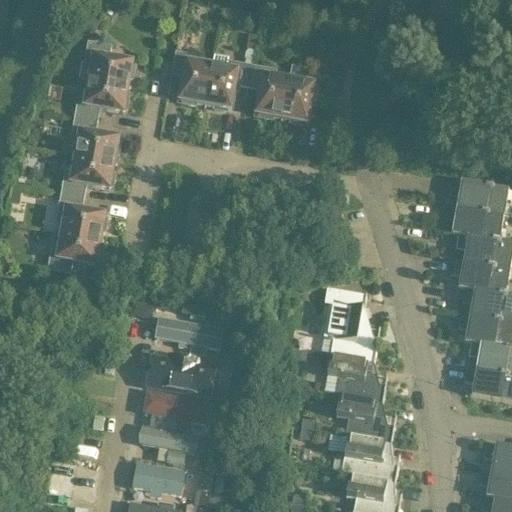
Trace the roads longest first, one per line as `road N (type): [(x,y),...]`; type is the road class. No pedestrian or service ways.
road 1 (residential): [(434,421),(369,195),(215,162)]
road 2 (residential): [(155,156),(144,173),(134,244),(144,261),(167,271),(197,253),(215,162)]
road 3 (residential): [(105,511),(139,324)]
